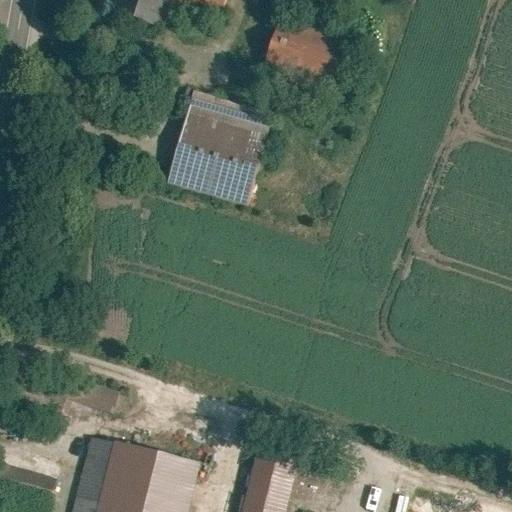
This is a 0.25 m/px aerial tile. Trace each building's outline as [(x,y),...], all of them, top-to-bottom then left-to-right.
[(226,0),(118,0),(115,11),(158,25),(166,0),(179,0),(222,14),(226,0)] [(347,104),(360,56),(278,35),(265,82),(347,104)] [(265,121),(193,101),(168,185),(241,206),(265,121)] [(69,383),(9,365),(0,395),(0,406),(57,423),(62,404),(69,383)] [(110,418),(117,395),(69,381),(69,383),(62,404),(110,418)] [(181,511),(193,467),(91,440),(72,511),(181,511)] [(253,459),(239,511),(282,511),(294,469),(253,459)] [(53,481),(0,466),(0,490),(47,503),(53,481)]
